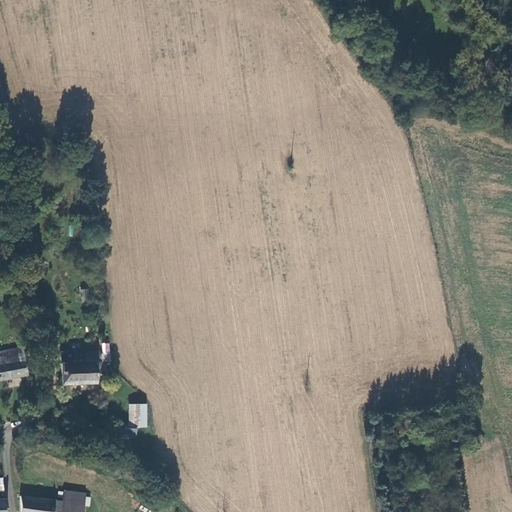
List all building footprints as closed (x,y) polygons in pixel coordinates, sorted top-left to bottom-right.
[(0,376),(19,371),(15,343),(0,348),(0,376)] [(93,378),(93,358),(80,358),(79,345),(58,345),(58,358),(58,378),(93,378)] [(39,358),(39,389),(39,392),(58,392),(58,378),(58,358),(39,358)] [(111,378),(130,378),(130,365),(110,365),(111,378)] [(128,404),(128,429),(135,429),(147,429),(147,404),(128,404)] [(115,428),(115,438),(135,439),(135,429),(128,429),(115,428)] [(82,511),(85,493),(63,490),(61,502),(54,501),(52,511),(82,511)] [(19,511),(52,511),(54,501),(19,496),(19,511)] [(142,502),(136,511),(153,511),(155,510),(142,502)]
